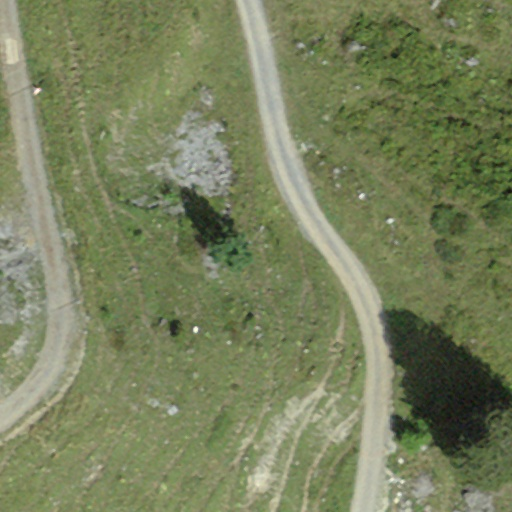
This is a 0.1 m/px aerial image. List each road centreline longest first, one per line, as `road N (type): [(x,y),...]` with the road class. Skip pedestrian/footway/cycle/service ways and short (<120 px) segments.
road 1 (track): [(248,0),(275,144),(306,213),(368,296),(379,335),(378,418),(364,511)]
road 2 (track): [(4,0),(61,326),(53,365),(0,422)]
